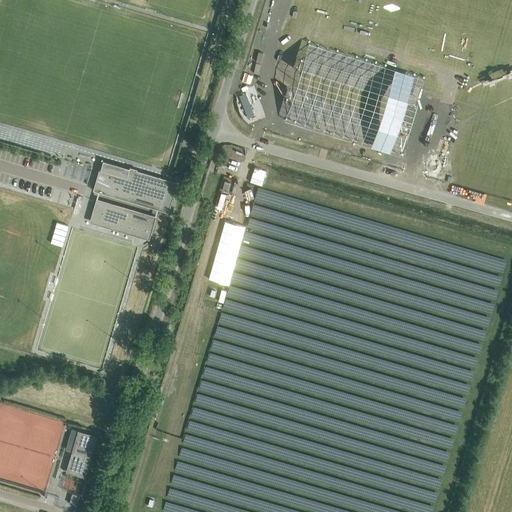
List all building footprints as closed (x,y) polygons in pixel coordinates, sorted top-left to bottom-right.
[(257,75),(271,78),(272,73),(258,69),(257,75)] [(250,92),(243,93),(245,113),(252,112),(250,92)] [(96,182),(94,191),(168,212),(176,182),(102,160),(97,179),(95,179),(94,181),(96,182)] [(155,216),(97,199),(91,221),(148,238),(155,216)] [(67,471),(83,475),(83,476),(84,477),(96,435),(78,430),(77,431),(79,432),(67,471)] [(79,496),(72,494),(70,503),(77,505),(79,496)]
